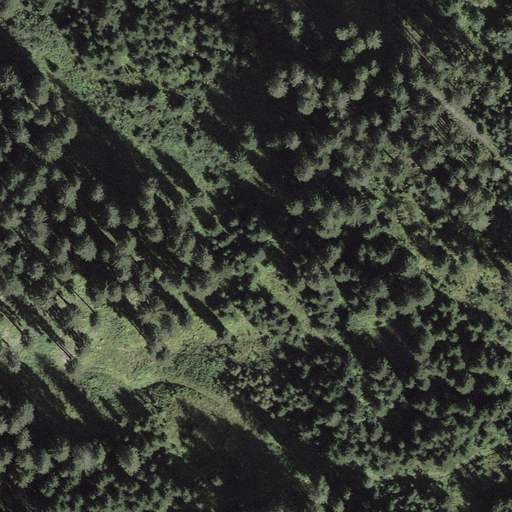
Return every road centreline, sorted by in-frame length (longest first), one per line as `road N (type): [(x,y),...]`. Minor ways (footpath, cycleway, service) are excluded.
road 1 (track): [(303,0),(395,61),(511,168)]
road 2 (track): [(511,441),(431,476),(380,480),(320,463)]
